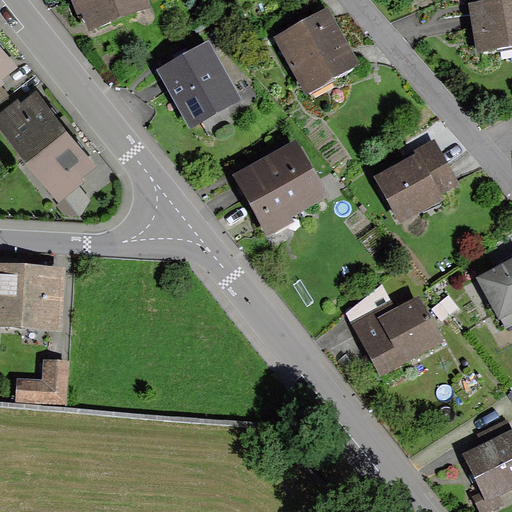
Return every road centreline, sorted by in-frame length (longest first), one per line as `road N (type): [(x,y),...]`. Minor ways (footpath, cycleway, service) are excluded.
road 1 (residential): [(181,216),(419,511)]
road 2 (residential): [(9,0),(181,216)]
road 3 (residential): [(511,186),(351,0)]
road 4 (residential): [(0,240),(108,246),(181,216)]
